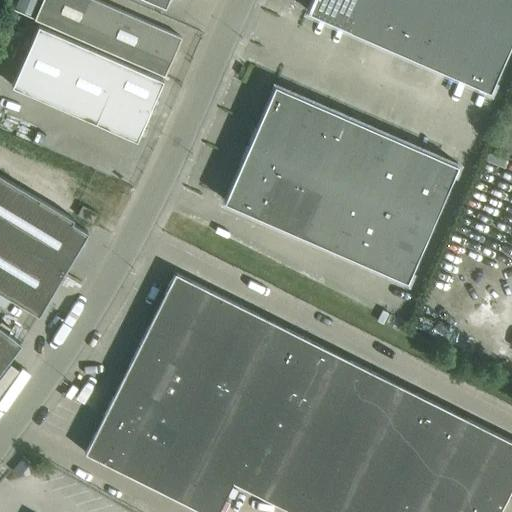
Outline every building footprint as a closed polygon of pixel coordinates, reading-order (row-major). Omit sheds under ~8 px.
[(181,36),(99,0),(41,0),(34,17),(164,74),(181,36)] [(489,89),(511,37),(511,0),(310,0),(306,9),(489,89)] [(136,139),(162,78),(38,24),(11,84),(136,139)] [(458,163),(274,83),(223,199),(407,279),(458,163)] [(88,230),(72,221),(74,217),(0,173),(0,232),(64,270),(88,230)] [(97,212),(82,204),(77,214),(92,222),(97,212)] [(64,270),(0,232),(0,290),(38,313),(64,270)] [(296,511),(498,511),(511,484),(511,438),(174,270),(84,451),(207,511),(216,511),(233,480),(296,511)] [(0,369),(21,342),(0,325),(0,369)]
